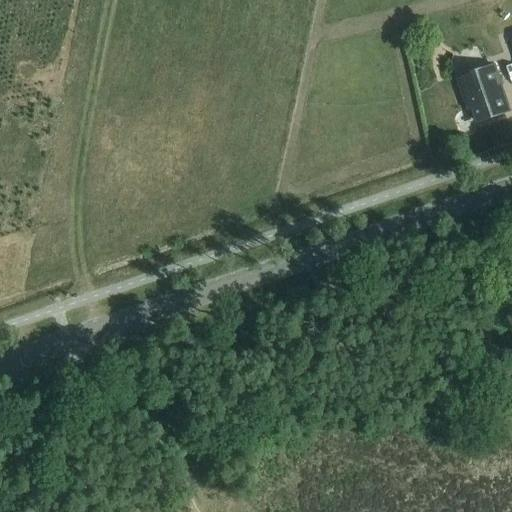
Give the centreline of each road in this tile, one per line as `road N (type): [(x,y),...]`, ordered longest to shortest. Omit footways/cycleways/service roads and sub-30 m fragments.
road 1 (tertiary): [(0,361),(511,188)]
road 2 (track): [(86,396),(153,425),(175,450),(203,511)]
